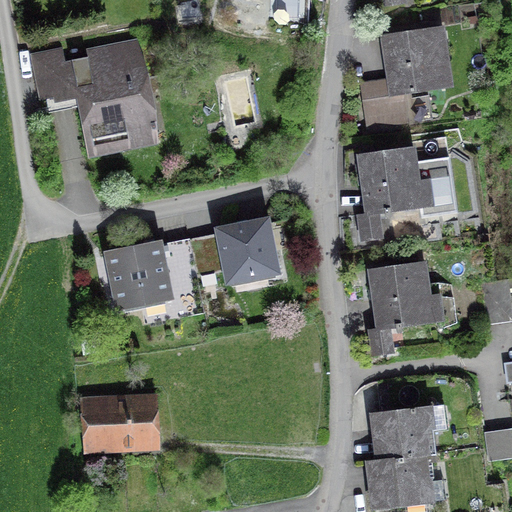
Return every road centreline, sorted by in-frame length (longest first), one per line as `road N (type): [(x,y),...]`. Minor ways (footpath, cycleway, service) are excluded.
road 1 (residential): [(331,159),(74,218),(34,219),(1,0)]
road 2 (residential): [(331,159),(349,395),(327,511)]
road 3 (unknown): [(349,395),(511,350)]
road 4 (residential): [(342,0),(331,159)]
